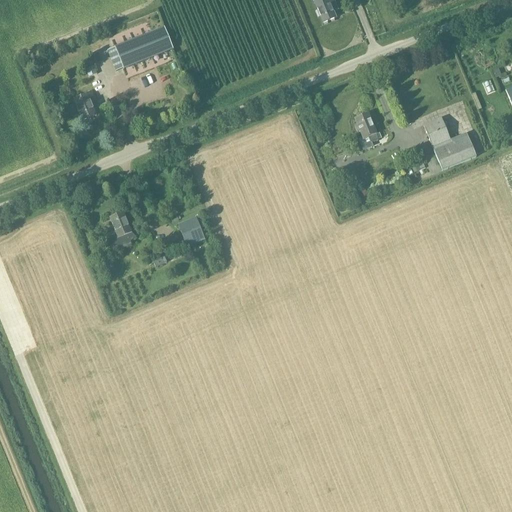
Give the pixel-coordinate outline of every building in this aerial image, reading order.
[(332,0),(312,0),(321,24),(335,19),(330,6),(334,4),(332,0)] [(115,47),(123,69),(173,50),(164,28),(115,47)] [(128,29),(121,31),(123,37),(130,35),(128,29)] [(90,103),(95,101),(91,93),(74,100),(82,121),(95,115),(90,103)] [(357,133),(359,132),(363,140),(368,138),(370,143),(378,140),(375,135),(376,135),(367,114),(354,119),(357,126),(354,127),(357,133)] [(466,134),(449,140),(440,119),(422,126),(442,172),(476,157),(466,134)] [(381,153),(390,149),(388,143),(379,147),(381,153)] [(135,237),(131,233),(130,233),(122,213),(109,218),(117,238),(115,239),(110,239),(109,250),(116,251),(120,250),(125,249),(128,248),(133,245),(131,243),(136,237),(135,237)] [(186,247),(204,240),(195,218),(178,226),(186,247)]
